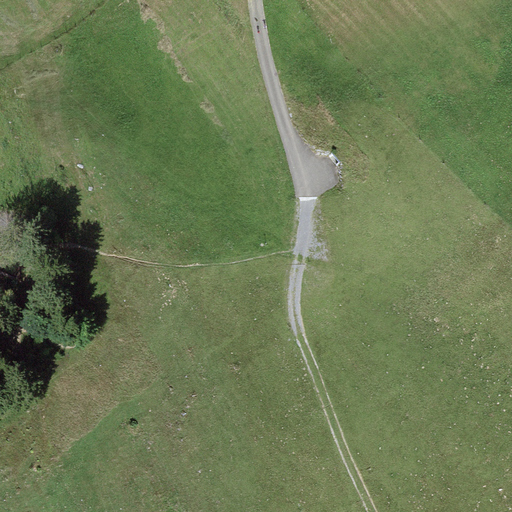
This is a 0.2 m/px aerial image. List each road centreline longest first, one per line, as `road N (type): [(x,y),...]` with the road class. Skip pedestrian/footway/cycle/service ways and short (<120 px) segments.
road 1 (track): [(299,249),(296,331),(371,511)]
road 2 (track): [(256,0),(302,175),(299,249)]
